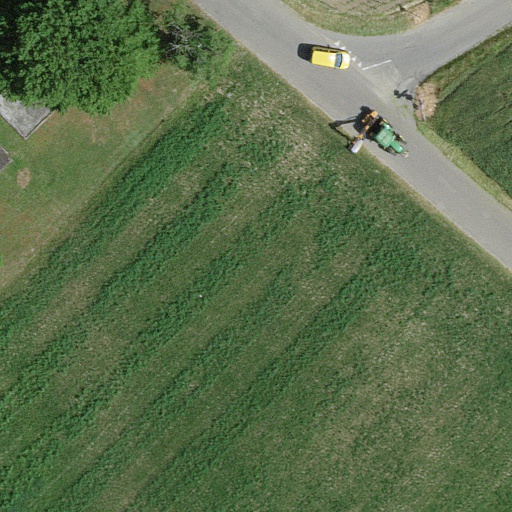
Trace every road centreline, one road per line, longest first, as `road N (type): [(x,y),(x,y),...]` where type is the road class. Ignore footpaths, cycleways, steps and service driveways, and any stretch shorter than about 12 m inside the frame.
road 1 (unclassified): [(360,113),(511,241)]
road 2 (unclassified): [(511,27),(360,113)]
road 3 (unclassified): [(229,0),(360,113)]
